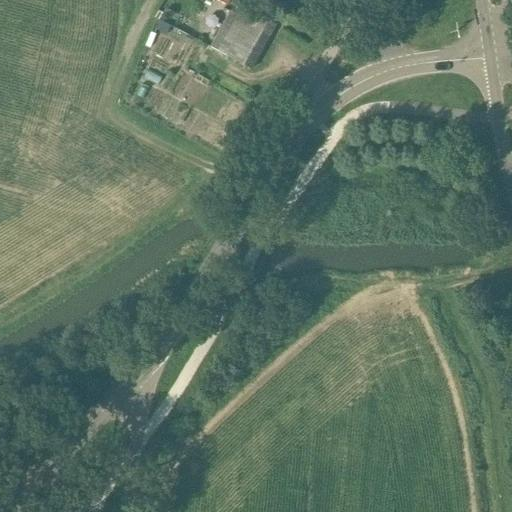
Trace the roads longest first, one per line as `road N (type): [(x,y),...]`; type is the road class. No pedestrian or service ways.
road 1 (tertiary): [(129,384),(170,334),(295,136),(340,95),(393,69)]
road 2 (tertiary): [(8,511),(129,384)]
road 3 (tertiary): [(490,58),(511,192)]
road 4 (unclassified): [(127,511),(137,445),(129,384)]
